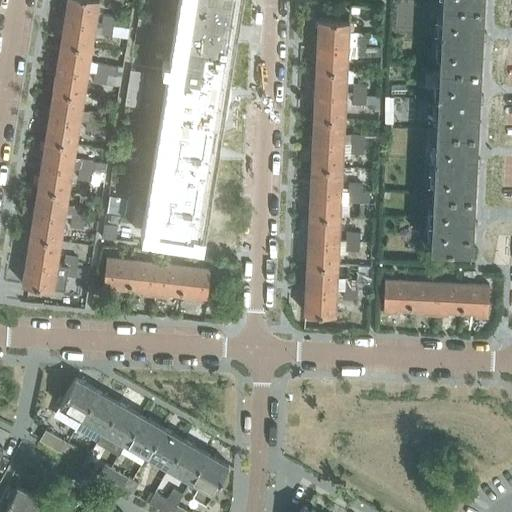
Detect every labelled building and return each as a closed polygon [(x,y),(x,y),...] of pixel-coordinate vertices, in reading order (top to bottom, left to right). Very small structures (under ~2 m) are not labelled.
[(66,0),(64,18),(95,23),(98,0),(66,0)] [(189,0),(181,54),(222,60),(231,0),(189,0)] [(438,65),(479,66),(480,66),(481,42),(485,41),(486,32),(482,31),(483,7),(441,5),(438,65)] [(95,23),(64,18),(60,42),(91,47),(95,23)] [(316,43),(348,45),(349,20),(318,18),(316,43)] [(60,42),(56,66),(87,71),(91,47),(60,42)] [(348,45),(316,43),(315,67),(346,69),(348,45)] [(181,54),(172,115),(213,121),(222,60),(181,54)] [(477,131),(479,66),(438,65),(435,129),(477,131)] [(56,66),(52,90),(83,95),(87,71),(56,66)] [(315,67),(314,92),(345,93),(346,69),(315,67)] [(49,114),(79,119),(83,95),(52,90),(49,114)] [(313,116),(344,118),(345,93),(314,92),(313,116)] [(79,119),(49,114),(45,138),(76,143),(79,119)] [(172,115),(162,175),(203,182),(213,121),(172,115)] [(312,141),(343,142),(344,118),(313,116),(312,141)] [(435,130),(432,193),(474,196),(477,132),(435,130)] [(45,138),(41,162),(72,167),(76,143),(45,138)] [(311,165),(342,167),(343,142),(312,141),(311,165)] [(41,162),(37,187),(68,191),(72,167),(41,162)] [(309,189),(341,191),(342,167),(311,165),(309,189)] [(162,176),(153,228),(194,235),(203,182),(162,176)] [(68,191),(37,187),(33,211),(64,216),(68,191)] [(309,189),(308,214),(339,215),(341,191),(309,189)] [(471,248),(474,196),(432,193),(429,246),(471,248)] [(33,211),(30,235),(60,240),(64,216),(33,211)] [(338,240),(339,215),(308,214),(307,238),(338,240)] [(30,235),(26,259),(57,264),(60,240),(30,235)] [(306,263),(337,264),(338,240),(307,238),(306,263)] [(116,288),(129,290),(132,260),(106,257),(102,290),(115,291),(116,288)] [(57,264),(26,259),(22,284),(64,290),(68,266),(57,264)] [(142,294),(154,296),(158,263),(132,260),(129,290),(142,291),(142,294)] [(167,294),(180,295),(184,265),(158,263),(154,296),(167,297),(167,294)] [(306,263),(305,287),(336,288),(337,264),(306,263)] [(184,265),(180,295),(194,297),(193,300),(206,301),(210,268),(184,265)] [(396,310),(409,310),(411,280),(384,279),(383,312),(396,313),(396,310)] [(422,314),(435,315),(437,281),(411,280),(409,310),(423,311),(422,314)] [(447,312),(461,313),(462,283),(437,281),(435,315),(447,315),(447,312)] [(462,283),(461,313),(474,314),(474,317),(487,317),(489,284),(462,283)] [(336,288),(305,287),(304,312),(335,313),(336,288)] [(59,405),(81,418),(98,389),(75,377),(68,390),(67,389),(64,394),(65,394),(59,405)] [(98,389),(81,418),(75,428),(97,441),(103,430),(119,402),(98,389)] [(103,430),(125,443),(141,414),(119,402),(103,430)] [(146,455),(163,426),(141,414),(125,443),(146,455)] [(146,455),(168,467),(184,439),(163,426),(146,455)] [(67,442),(45,429),(39,440),(62,452),(67,442)] [(168,467),(190,480),(206,451),(184,439),(168,467)] [(78,448),(67,442),(62,452),(72,458),(78,448)] [(206,451),(190,480),(187,485),(195,497),(205,502),(212,493),(218,482),(219,482),(221,478),(220,478),(228,464),(206,451)] [(99,474),(110,480),(115,469),(105,464),(99,474)] [(113,482),(122,487),(128,477),(119,472),(113,482)] [(122,487),(133,493),(139,483),(128,477),(122,487)] [(30,492),(17,485),(9,499),(8,499),(6,503),(7,503),(2,511),(31,511),(43,491),(34,486),(30,492)] [(43,491),(31,511),(60,511),(62,509),(49,502),(52,496),(43,491)] [(160,509),(166,511),(171,511),(176,504),(166,498),(160,509)]
